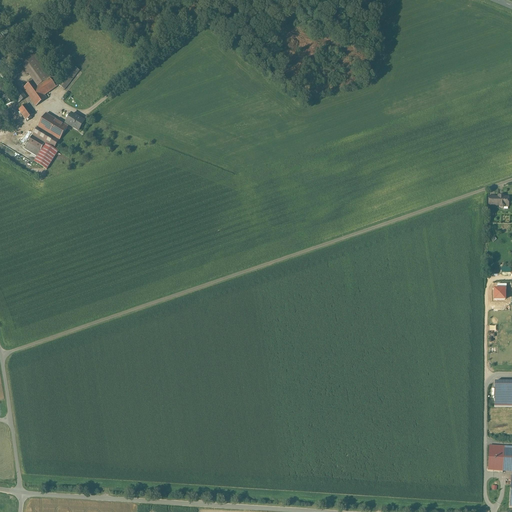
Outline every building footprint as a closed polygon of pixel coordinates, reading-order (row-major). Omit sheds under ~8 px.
[(51,77),(33,52),(20,62),(34,81),(38,87),(49,79),(56,88),(59,86),(52,77),(51,77)] [(73,67),(59,86),(64,90),(79,71),(73,67)] [(34,81),(23,89),(36,106),(46,99),(44,96),(56,88),(49,79),(38,87),(34,81)] [(17,92),(13,95),(19,103),(23,100),(17,92)] [(26,104),(18,110),(26,120),(34,114),(26,104)] [(64,125),(46,114),(38,127),(50,134),(59,140),(67,127),(64,125)] [(79,120),(71,114),(65,124),(68,126),(69,126),(70,125),(72,126),(72,127),(78,131),(81,126),(83,122),(79,119),(79,120)] [(38,127),(24,149),(36,157),(44,144),(50,134),(38,127)] [(59,140),(50,134),(44,144),(54,149),(59,140)] [(503,198),(498,198),(498,197),(498,198),(494,198),(494,206),(499,206),(499,207),(500,208),(503,208),(504,207),(508,207),(508,198),(503,198),(503,197),(503,198)] [(494,289),(494,300),(505,300),(505,290),(497,290),(494,289)] [(511,380),(494,380),(494,407),(511,406),(511,380)] [(488,472),(503,473),(511,473),(511,447),(489,446),(488,472)]
